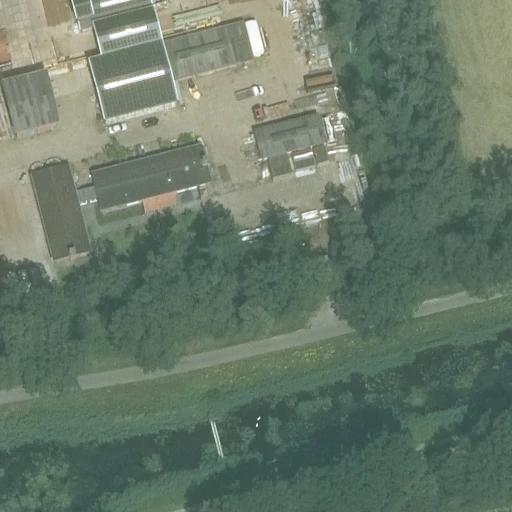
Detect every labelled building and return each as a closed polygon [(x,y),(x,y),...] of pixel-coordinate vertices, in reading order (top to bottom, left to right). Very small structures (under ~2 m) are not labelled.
[(148,0),(71,0),(81,34),(153,15),(148,0)] [(244,26),(224,32),(234,70),(254,65),(244,26)] [(123,47),(120,28),(91,33),(94,52),(123,47)] [(178,109),(162,48),(87,66),(102,128),(178,109)] [(178,63),(181,80),(230,71),(227,54),(178,63)] [(45,79),(3,90),(16,141),(58,130),(45,79)] [(315,120),(255,136),(262,163),(322,148),(315,120)] [(162,137),(166,155),(199,149),(196,130),(162,137)] [(102,214),(209,187),(200,150),(93,177),(96,190),(74,195),(68,171),(32,180),(53,264),(89,255),(77,207),(99,202),(102,214)]
